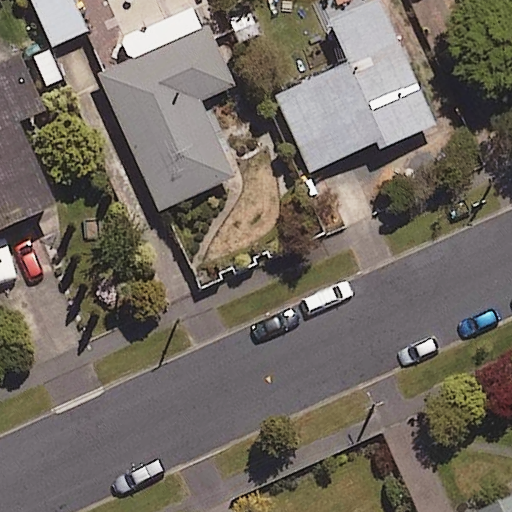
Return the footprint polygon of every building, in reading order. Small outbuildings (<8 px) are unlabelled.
[(74,0),(32,0),(52,43),(86,27),(74,0)] [(434,119),(380,0),(365,0),(329,17),(348,59),(275,91),(309,167),(377,137),(380,143),(434,119)] [(230,83),(198,5),(121,36),(129,55),(100,67),(157,206),(232,175),(199,95),(230,83)] [(0,56),(0,222),(54,199),(18,115),(41,105),(16,49),(0,56)] [(511,511),(511,492),(468,511),(511,511)]
